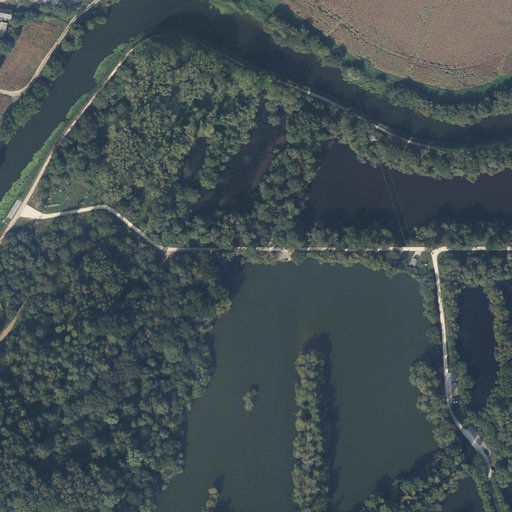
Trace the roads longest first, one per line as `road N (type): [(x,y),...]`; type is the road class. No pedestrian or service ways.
road 1 (track): [(428,250),(169,251),(97,207),(32,215)]
road 2 (track): [(490,474),(451,411),(428,250)]
road 3 (track): [(169,251),(142,295),(86,312),(35,297),(3,341)]
road 4 (track): [(267,250),(317,106)]
road 5 (track): [(0,90),(28,90),(70,18),(99,0)]
